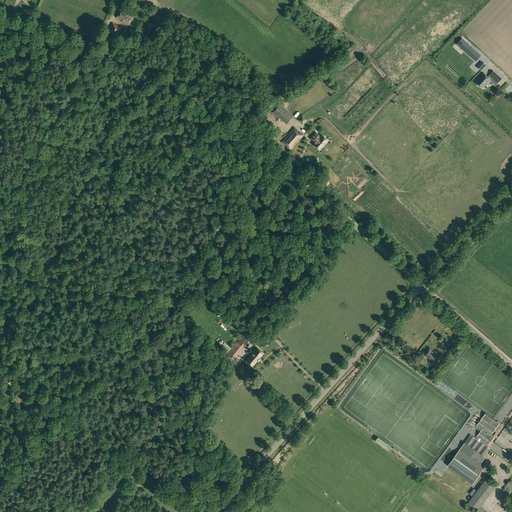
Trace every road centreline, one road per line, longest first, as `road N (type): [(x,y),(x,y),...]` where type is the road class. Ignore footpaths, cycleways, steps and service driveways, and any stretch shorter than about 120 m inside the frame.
road 1 (unclassified): [(422,284),(184,92),(0,19)]
road 2 (unclassified): [(215,511),(422,284)]
road 3 (track): [(44,239),(9,228),(102,79)]
road 4 (track): [(44,239),(140,89)]
road 5 (track): [(136,457),(76,414),(0,379)]
road 6 (track): [(95,389),(11,498)]
road 7 (unclassified): [(422,284),(511,187)]
